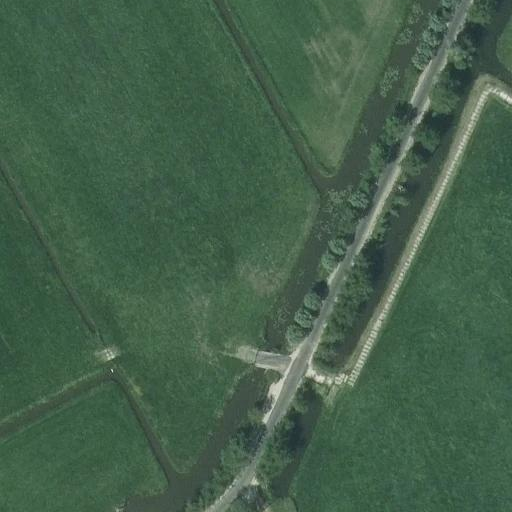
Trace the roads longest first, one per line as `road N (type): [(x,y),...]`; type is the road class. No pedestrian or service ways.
road 1 (unclassified): [(214,511),(267,434),(463,0)]
road 2 (track): [(511,102),(486,87),(349,379),(331,382),(239,351)]
